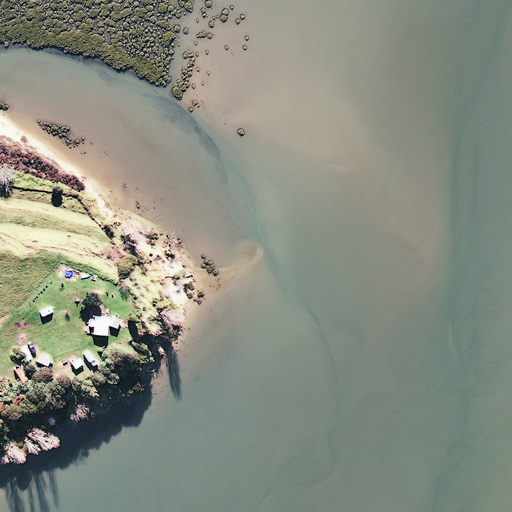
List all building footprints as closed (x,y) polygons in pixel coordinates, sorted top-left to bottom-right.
[(94,336),(108,338),(110,319),(96,318),(96,322),(91,322),(91,328),(95,329),(94,336)] [(44,341),(42,334),(32,337),(34,344),(44,341)] [(36,346),(30,349),(34,359),(41,356),(36,346)] [(31,358),(25,347),(19,350),(24,361),(31,358)] [(90,351),(84,355),(91,364),(96,360),(90,351)] [(42,357),(39,364),(49,368),(52,362),(42,357)] [(73,365),(77,371),(86,365),(82,359),(73,365)] [(63,361),(56,363),(58,373),(65,372),(63,361)] [(22,368),(16,371),(24,384),(30,381),(22,368)]
